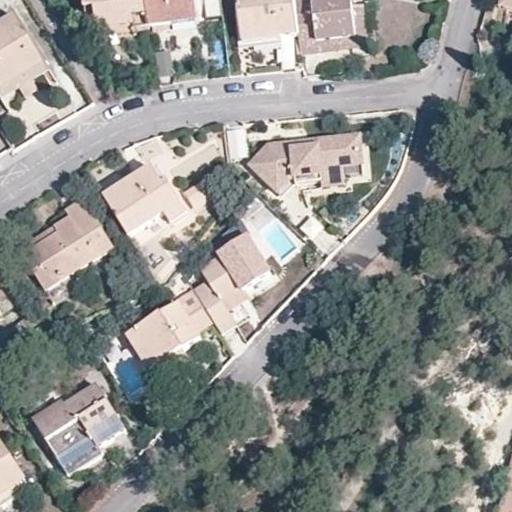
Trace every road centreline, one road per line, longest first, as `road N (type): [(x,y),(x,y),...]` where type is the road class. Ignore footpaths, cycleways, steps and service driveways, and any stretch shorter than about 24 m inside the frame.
road 1 (residential): [(441,101),(403,216),(275,357),(116,511)]
road 2 (residential): [(441,101),(154,120),(0,207)]
